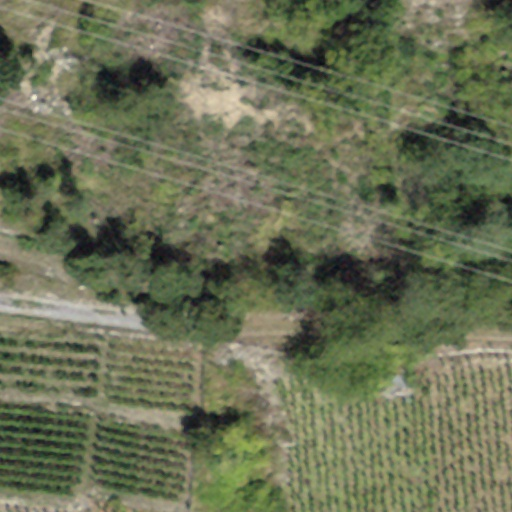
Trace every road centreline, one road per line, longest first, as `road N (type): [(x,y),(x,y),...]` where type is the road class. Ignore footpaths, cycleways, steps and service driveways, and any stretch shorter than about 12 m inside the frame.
road 1 (track): [(511,337),(414,340),(160,306)]
road 2 (track): [(160,306),(0,296)]
